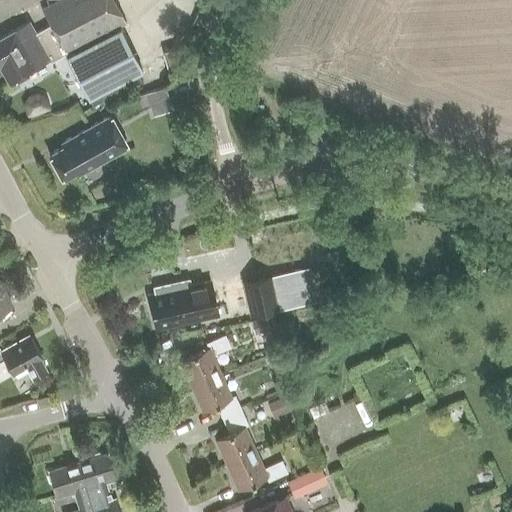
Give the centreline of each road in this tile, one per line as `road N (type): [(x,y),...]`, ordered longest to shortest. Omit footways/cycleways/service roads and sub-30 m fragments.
road 1 (tertiary): [(234,184),(302,168),(377,164),(457,175),(511,193)]
road 2 (tertiary): [(43,261),(234,184)]
road 3 (unclassified): [(234,184),(214,53),(235,0)]
road 4 (tertiary): [(113,388),(43,261)]
road 5 (tertiary): [(177,511),(113,388)]
